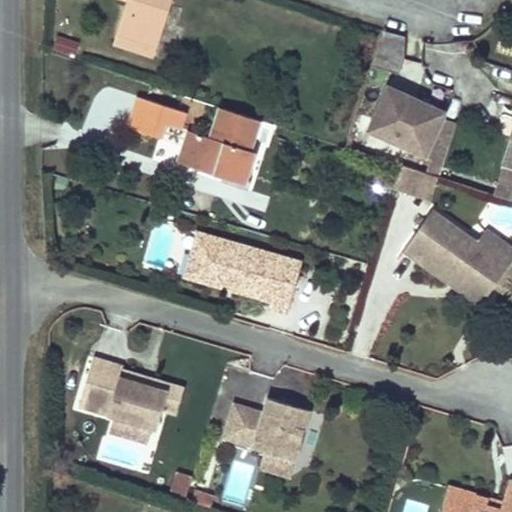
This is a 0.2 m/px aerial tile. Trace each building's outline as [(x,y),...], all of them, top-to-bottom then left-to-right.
[(171,0),(121,0),(126,2),(116,34),(155,47),(171,0)] [(405,36),(384,30),(378,48),(403,57),(405,36)] [(57,34),(52,48),(75,56),(80,41),(57,34)] [(155,47),(116,34),(113,44),(152,57),(155,47)] [(383,119),(403,57),(378,48),(358,110),(383,119)] [(250,150),(260,120),(221,108),(212,137),(190,131),(179,163),(244,184),(255,151),(250,150)] [(383,119),(358,110),(345,147),(397,164),(427,173),(438,137),(383,119)] [(448,140),(454,120),(445,117),(438,137),(448,140)] [(181,146),(183,127),(162,125),(160,144),(181,146)] [(255,143),(269,146),(273,127),(259,125),(255,143)] [(436,176),(448,140),(438,137),(427,173),(436,176)] [(511,148),(506,167),(505,167),(495,195),(511,200),(511,148)] [(386,176),(379,175),(376,184),(383,186),(386,176)] [(297,196),(283,191),(281,197),(295,202),(297,196)] [(281,197),(272,194),(264,219),(299,229),(306,205),(295,202),(281,197)] [(308,232),(316,208),(306,205),(299,229),(308,232)] [(511,260),(481,238),(478,242),(432,210),(403,251),(420,263),(426,255),(486,297),(493,287),(511,260)] [(511,277),(511,248),(486,230),(481,238),(511,260),(493,287),(501,293),(511,277)] [(200,274),(211,236),(198,233),(185,276),(235,290),(236,285),(200,274)] [(302,262),(211,236),(200,274),(236,285),(235,290),(271,301),(270,308),(287,313),(302,262)] [(486,297),(426,255),(420,263),(480,305),(486,297)] [(168,392),(120,377),(122,369),(123,367),(93,358),(79,406),(156,429),(162,409),(168,392)] [(184,388),(122,369),(120,377),(168,392),(162,409),(177,413),(184,388)] [(310,410),(268,397),(264,412),(233,403),(222,438),(295,460),(310,410)] [(191,475),(177,471),(168,494),(183,500),(191,475)] [(511,511),(511,481),(509,481),(503,502),(500,509),(486,505),(488,498),(459,490),(452,511),(511,511)] [(452,511),(459,490),(449,487),(441,511),(452,511)] [(503,502),(488,498),(486,505),(500,509),(503,502)]
